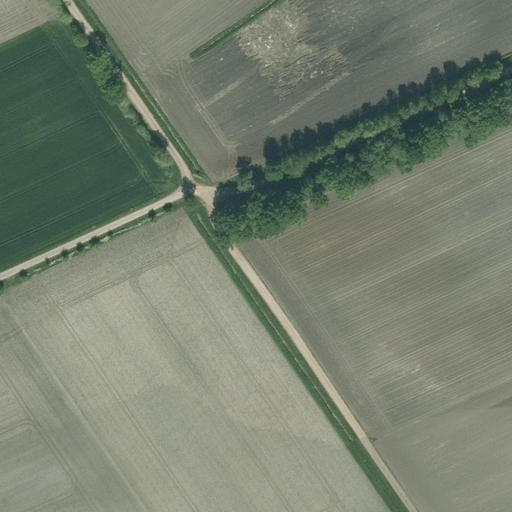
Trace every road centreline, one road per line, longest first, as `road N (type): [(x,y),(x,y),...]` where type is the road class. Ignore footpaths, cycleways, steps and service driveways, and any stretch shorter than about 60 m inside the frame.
road 1 (track): [(415,511),(68,0)]
road 2 (track): [(192,188),(245,191),(511,71)]
road 3 (residential): [(0,277),(192,188)]
